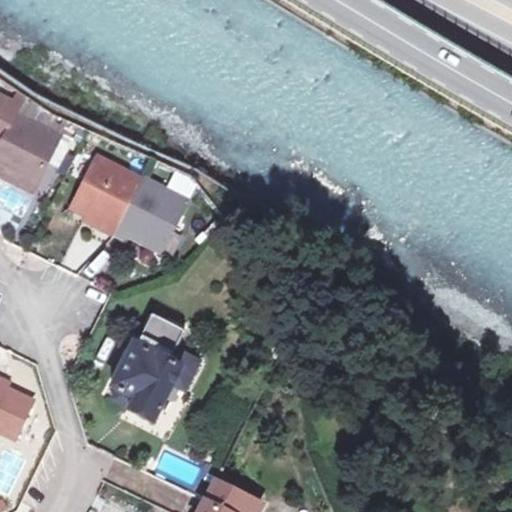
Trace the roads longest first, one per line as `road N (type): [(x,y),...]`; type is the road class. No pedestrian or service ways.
road 1 (residential): [(43,511),(77,469),(45,328),(0,256)]
road 2 (trunk): [(344,0),(511,95)]
